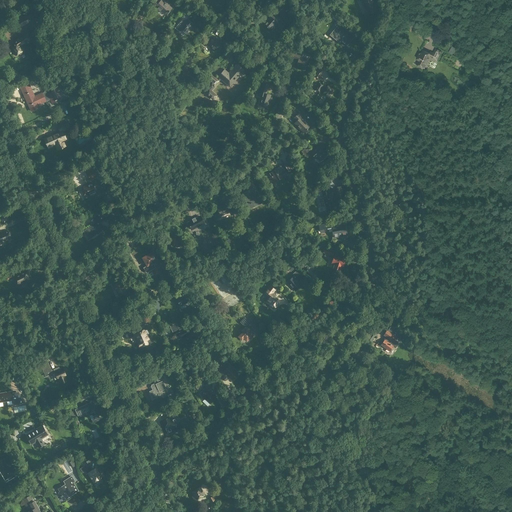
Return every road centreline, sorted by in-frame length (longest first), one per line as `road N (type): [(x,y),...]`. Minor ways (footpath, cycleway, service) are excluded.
road 1 (unclassified): [(150,472),(220,420),(296,334),(375,276),(340,128)]
road 2 (unclassified): [(81,280),(152,211),(254,166),(287,80)]
road 3 (tertiary): [(150,472),(73,290)]
road 4 (tertiary): [(69,281),(0,128)]
road 5 (track): [(511,326),(375,276)]
road 6 (unclassified): [(340,128),(348,96),(392,15),(391,0)]
road 7 (residential): [(197,0),(287,80)]
